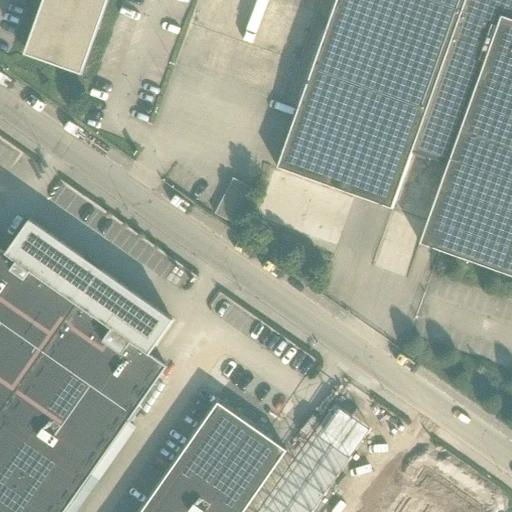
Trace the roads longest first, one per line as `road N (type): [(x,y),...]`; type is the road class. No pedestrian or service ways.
road 1 (unclassified): [(511,472),(0,106)]
road 2 (unknown): [(209,256),(161,388),(83,511)]
road 3 (unknown): [(270,511),(368,370),(397,284)]
road 4 (unknown): [(5,178),(190,299)]
road 5 (unknown): [(135,203),(145,140),(125,99),(125,72),(148,0)]
road 6 (unknown): [(397,284),(421,304),(511,331)]
